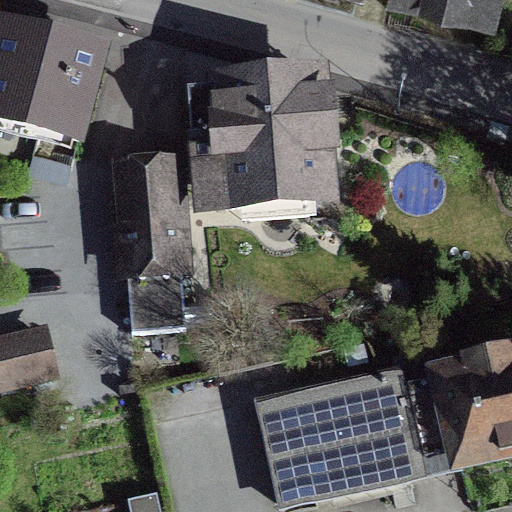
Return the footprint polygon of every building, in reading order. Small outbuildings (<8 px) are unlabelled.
[(511,4),(511,0),(403,0),(403,1),(508,24),(511,4)] [(0,127),(88,152),(112,62),(10,34),(0,70),(0,127)] [(345,215),(333,79),(218,90),(226,174),(204,176),(208,228),(274,222),(345,215)] [(182,174),(118,180),(129,291),(193,285),(182,174)] [(0,406),(57,392),(44,340),(0,351),(0,406)] [(162,347),(110,355),(115,389),(142,385),(167,381),(162,347)] [(511,363),(508,364),(506,356),(467,365),(469,373),(443,379),(440,367),(437,368),(458,466),(511,454),(511,363)] [(458,466),(437,368),(259,407),(281,505),(458,466)]
